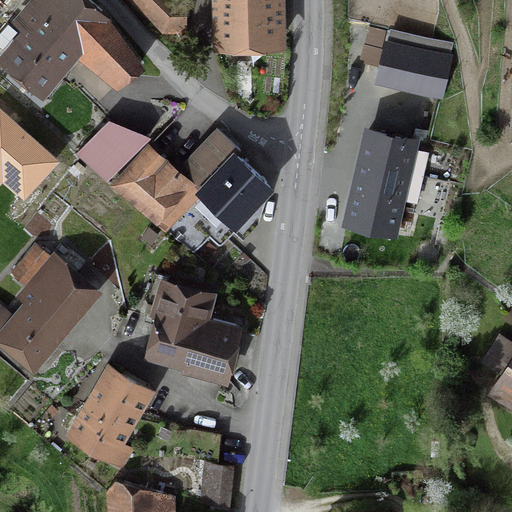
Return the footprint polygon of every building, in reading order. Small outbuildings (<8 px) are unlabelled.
[(38,86),(80,35),(120,78),(141,62),(102,9),(91,0),(33,0),(48,12),(15,52),(10,48),(2,57),(38,86)] [(182,29),(182,4),(174,4),(169,0),(131,0),(163,31),(182,29)] [(226,0),(227,41),(270,40),(268,0),(226,0)] [(380,77),(439,91),(451,43),(391,29),(380,77)] [(52,158),(0,111),(0,170),(24,191),(52,158)] [(199,190),(193,197),(193,198),(164,229),(192,253),(219,224),(214,219),(218,214),(243,237),(257,221),(268,190),(267,181),(236,152),(240,148),(217,127),(194,153),(215,172),(199,190)] [(392,229),(413,139),(368,129),(348,219),(392,229)] [(164,229),(193,198),(193,197),(180,186),(187,178),(147,144),(113,184),(164,229)] [(26,283),(50,254),(36,242),(12,271),(26,283)] [(92,288),(56,259),(25,297),(30,301),(11,324),(0,314),(0,336),(1,336),(33,362),(92,288)] [(221,377),(235,324),(201,316),(210,286),(156,271),(145,309),(158,312),(148,349),(187,360),(185,368),(221,377)] [(511,342),(500,335),(485,359),(506,373),(493,393),(511,405),(511,342)] [(89,405),(73,434),(109,455),(148,388),(111,367),(95,395),(90,393),(84,402),(89,405)] [(217,430),(187,427),(184,457),(214,460),(217,430)] [(224,506),(228,463),(204,461),(201,500),(224,506)] [(146,511),(146,487),(116,478),(106,489),(108,511),(146,511)]
